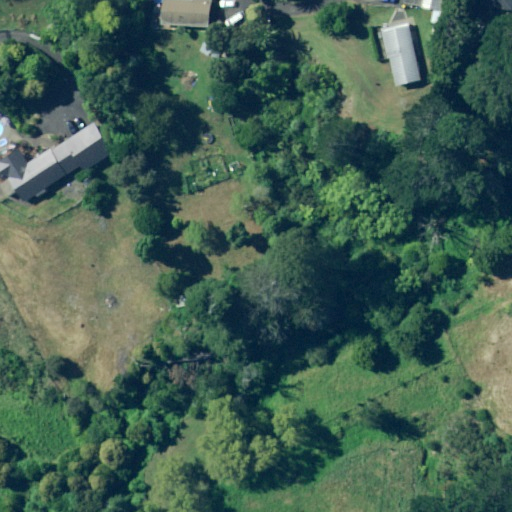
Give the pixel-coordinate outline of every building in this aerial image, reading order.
[(167,0),(167,2),(166,24),(215,26),(215,0),(167,0)] [(421,0),(420,9),(440,13),(440,12),(449,14),(451,0),(421,0)] [(511,0),(480,0),(479,7),(495,10),(511,13),(511,7),(511,0)] [(48,27),(54,34),(63,27),(58,20),(48,27)] [(421,82),(415,57),(408,24),(381,30),(387,60),(390,60),(396,87),(421,82)] [(91,171),(119,152),(99,121),(71,140),(61,147),(58,143),(49,149),(51,152),(34,163),(28,153),(21,144),(0,158),(0,175),(1,177),(4,182),(6,186),(14,197),(17,194),(23,190),(32,202),(43,195),(44,197),(53,191),(52,189),(62,182),(87,165),(88,167),(91,171)] [(84,419),(91,423),(93,418),(86,414),(83,418),(84,419)]
